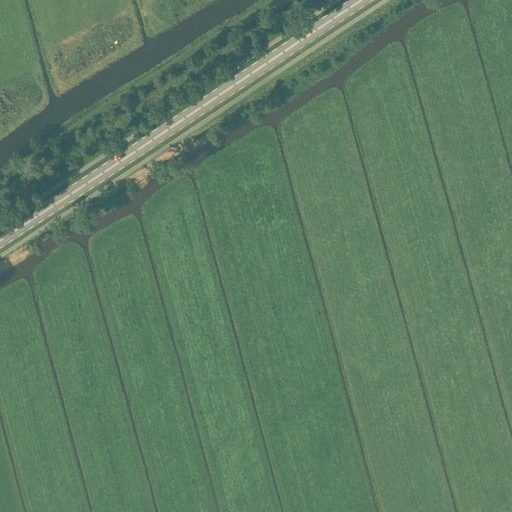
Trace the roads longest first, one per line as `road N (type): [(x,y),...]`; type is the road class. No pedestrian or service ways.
road 1 (primary): [(0,240),(362,0)]
road 2 (track): [(0,176),(268,0)]
